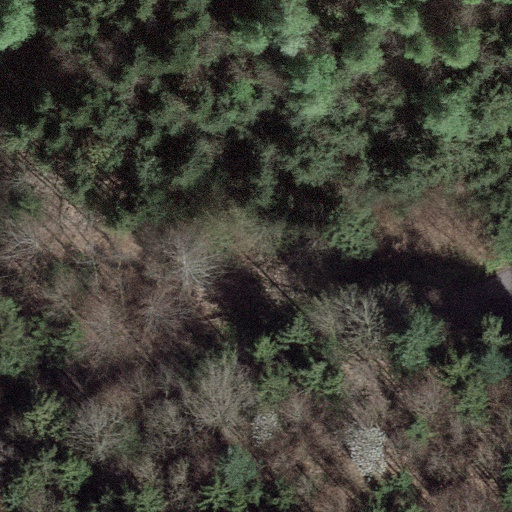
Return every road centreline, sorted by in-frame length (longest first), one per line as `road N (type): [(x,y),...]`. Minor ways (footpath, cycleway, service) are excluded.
road 1 (track): [(0,448),(52,424),(511,285)]
road 2 (track): [(0,164),(41,0)]
road 3 (track): [(52,424),(0,298)]
